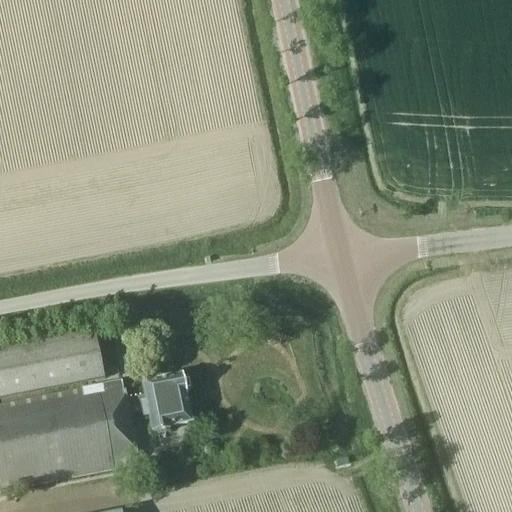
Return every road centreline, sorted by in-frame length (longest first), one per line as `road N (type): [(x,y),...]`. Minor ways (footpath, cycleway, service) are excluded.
road 1 (tertiary): [(0,305),(338,256)]
road 2 (tertiary): [(419,511),(338,256)]
road 3 (tertiary): [(338,256),(284,0)]
road 4 (unclassified): [(338,256),(511,237)]
